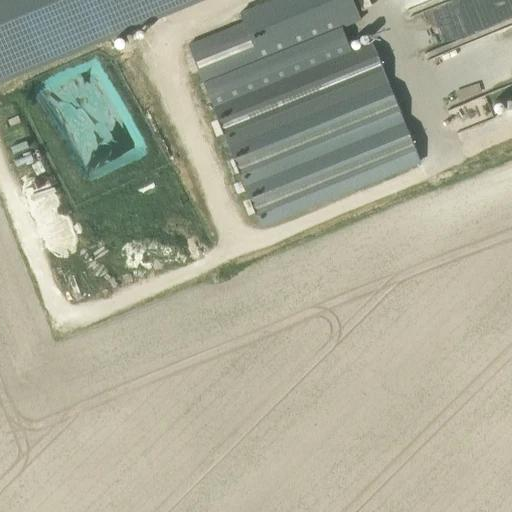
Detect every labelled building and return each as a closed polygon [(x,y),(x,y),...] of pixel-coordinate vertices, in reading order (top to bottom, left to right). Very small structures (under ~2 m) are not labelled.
[(0,0),(0,80),(195,0),(0,0)] [(361,20),(352,0),(272,0),(239,13),(243,23),(188,45),(203,83),(361,20)] [(229,146),(387,82),(371,42),(353,49),(212,106),(229,146)] [(245,186),(403,122),(387,82),(229,146),(245,186)] [(487,110),(480,96),(451,111),(458,125),(487,110)] [(403,122),(245,186),(261,226),(419,162),(403,122)]
